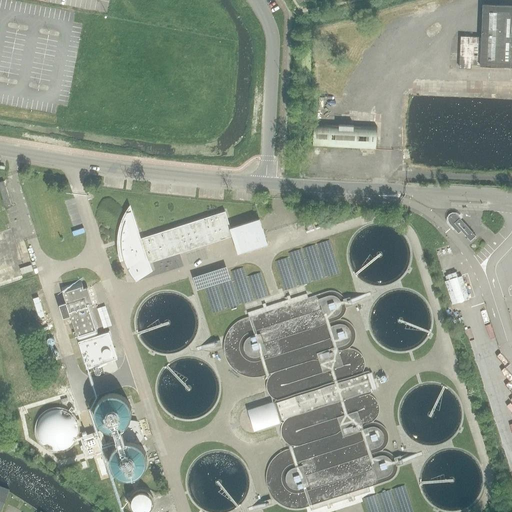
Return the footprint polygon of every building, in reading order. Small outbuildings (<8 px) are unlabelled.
[(502,67),(504,17),(445,15),(442,65),(502,67)] [(378,146),(379,121),(340,120),(340,122),(315,121),(315,145),(378,146)] [(0,224),(18,218),(12,199),(0,202),(0,224)] [(148,263),(229,236),(232,235),(238,254),(268,244),(260,222),(260,219),(232,227),(230,228),(225,212),(207,217),(138,239),(130,212),(127,213),(125,221),(124,223),(124,224),(123,226),(123,228),(122,230),(122,232),(121,234),(121,236),(121,238),(121,240),(121,242),(121,244),(121,246),(121,248),(121,250),(122,254),(122,256),(123,258),(124,260),(124,261),(125,263),(126,265),(126,267),(127,269),(128,270),(129,272),(130,274),(133,277),(134,279),(135,280),(135,279),(150,269),(148,263)] [(450,223),(458,233),(461,231),(470,241),(476,236),(458,216),(456,215),(453,214),(450,216),(449,218),(448,221),(450,223)] [(32,272),(30,265),(18,269),(21,276),(32,272)] [(15,270),(8,273),(10,279),(17,276),(15,270)] [(449,280),(445,281),(452,304),(469,299),(461,276),(458,277),(456,272),(447,275),(449,280)] [(117,359),(109,332),(98,335),(89,305),(93,304),(88,287),(83,288),(81,281),(61,288),(66,303),(59,305),(63,318),(70,316),(87,369),(117,359)] [(95,307),(99,327),(113,325),(109,304),(95,307)] [(107,430),(113,449),(112,450),(110,453),(110,456),(109,458),(109,460),(110,462),(110,464),(111,467),(112,469),(113,471),(114,472),(117,474),(119,476),(121,477),(123,478),(125,478),(127,478),(130,478),(132,478),(135,477),(137,476),(139,475),(141,473),(142,472),(144,470),(145,468),(146,466),(146,464),(147,462),(147,459),(147,456),(146,454),(145,451),(144,449),(142,447),(140,445),(138,444),(143,438),(138,421),(130,420),(131,417),(131,416),(132,414),(132,411),(131,409),(131,406),(130,404),(129,402),(127,400),(126,398),(122,396),(120,395),(118,394),(116,393),(113,393),(109,394),(106,395),(104,396),(102,397),(100,399),(98,401),(97,403),(96,406),(95,408),(94,411),(94,414),(95,416),(95,418),(96,420),(98,422),(99,425),(101,426),(103,428),(105,429),(107,430)] [(250,411),(255,429),(277,422),(272,404),(250,411)] [(101,431),(81,437),(87,457),(108,450),(101,431)] [(141,481),(130,497),(146,507),(157,492),(141,481)] [(0,511),(1,511),(7,497),(9,490),(0,486),(0,511)]
